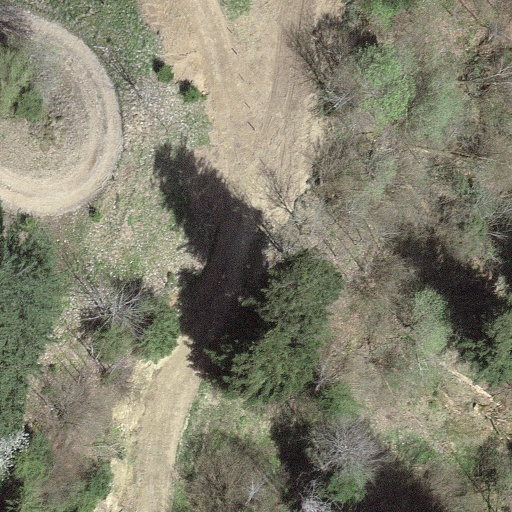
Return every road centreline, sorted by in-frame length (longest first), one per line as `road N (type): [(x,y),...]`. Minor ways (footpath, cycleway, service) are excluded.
road 1 (track): [(202,0),(235,117),(239,196),(230,262),(176,402),(157,511)]
road 2 (track): [(0,164),(55,157),(75,144),(87,100),(72,72),(0,22)]
